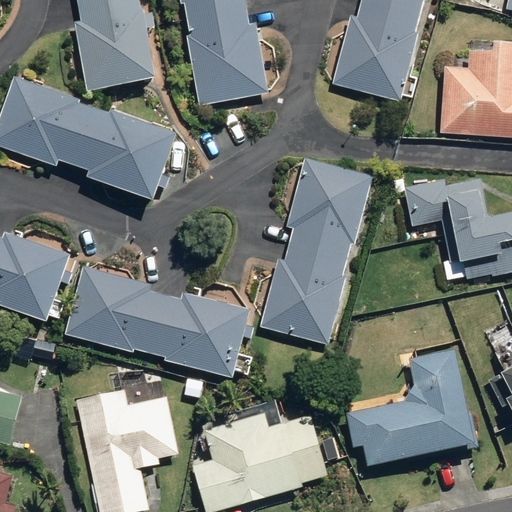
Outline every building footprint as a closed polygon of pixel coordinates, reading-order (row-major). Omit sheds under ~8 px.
[(69,22),(81,91),(144,81),(136,29),(147,28),(145,14),(132,16),(129,0),(71,0),(75,22),(69,22)] [(181,37),(196,105),(262,91),(248,24),(243,25),(238,0),(175,0),(176,3),(178,3),(185,36),(181,37)] [(328,83),(391,101),(410,35),(404,33),(414,0),(417,1),(417,0),(357,0),(352,20),(347,18),(328,83)] [(511,0),(503,0),(501,9),(511,11),(511,0)] [(436,134),(511,139),(511,44),(483,43),(482,52),(463,50),(462,69),(440,67),(436,134)] [(79,178),(141,200),(164,135),(100,112),(100,114),(70,103),(72,99),(10,77),(0,102),(0,149),(49,167),(52,160),(81,170),(79,178)] [(256,326),(323,343),(340,276),(337,276),(345,244),(348,245),(366,175),(299,159),(282,227),(288,229),(280,261),(273,260),(256,326)] [(396,181),(399,193),(406,192),(404,179),(396,181)] [(465,262),(470,281),(494,275),(495,278),(511,273),(511,213),(493,218),(484,179),(447,188),(445,180),(407,189),(416,227),(444,220),(454,265),(465,262)] [(0,309),(36,323),(60,255),(0,233),(0,309)] [(157,361),(224,379),(241,311),(177,293),(175,300),(143,291),(144,285),(79,267),(60,335),(127,353),(128,350),(158,357),(157,361)] [(30,355),(46,358),(49,343),(34,340),(30,355)] [(357,445),(360,465),(464,446),(446,350),(404,358),(411,400),(341,412),(347,447),(357,445)] [(487,381),(508,425),(511,422),(511,363),(494,371),(496,377),(487,381)] [(186,393),(201,398),(205,383),(190,379),(186,393)] [(72,401),(93,511),(138,511),(143,511),(135,469),(153,465),(152,459),(171,455),(160,397),(120,405),(118,392),(72,401)] [(0,444),(3,445),(16,398),(0,393),(0,444)] [(186,467),(199,511),(209,511),(293,487),(292,483),(321,475),(303,415),(261,428),(256,415),(200,431),(209,460),(186,467)] [(0,511),(7,511),(9,507),(0,505),(0,488),(3,476),(0,475),(0,511)]
